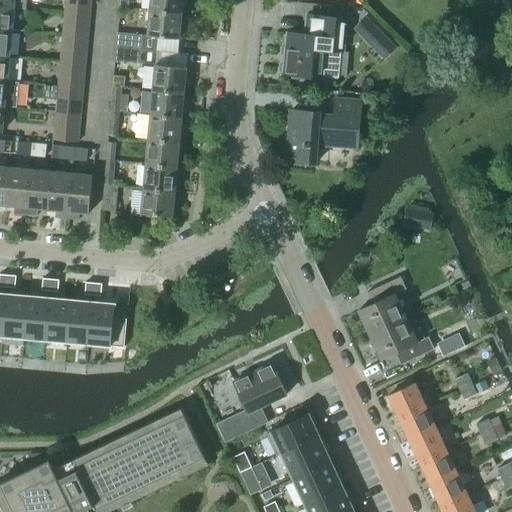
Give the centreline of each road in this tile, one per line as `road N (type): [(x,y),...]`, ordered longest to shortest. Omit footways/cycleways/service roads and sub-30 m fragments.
road 1 (residential): [(408,511),(269,213)]
road 2 (residential): [(269,213),(141,263),(0,248)]
road 3 (residential): [(269,213),(233,134),(244,0)]
